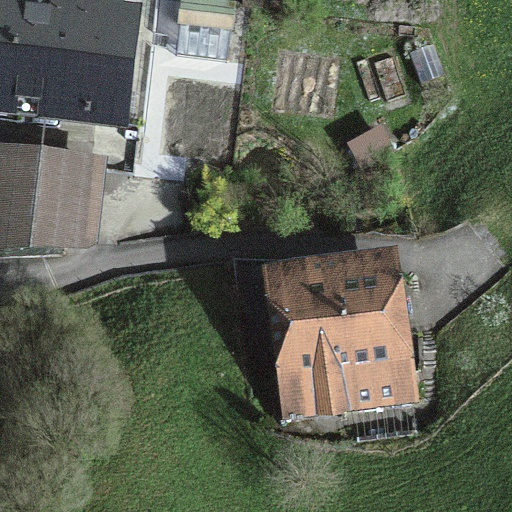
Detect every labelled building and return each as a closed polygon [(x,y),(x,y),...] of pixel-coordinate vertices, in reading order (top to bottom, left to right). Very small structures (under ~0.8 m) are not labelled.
[(0,12),(0,102),(141,120),(154,0),(61,0),(59,19),(0,12)] [(184,0),(183,52),(232,54),(233,0),(184,0)] [(0,160),(0,247),(82,245),(90,170),(0,160)] [(286,289),(297,383),(264,387),(268,416),(402,400),(388,277),(286,289)] [(0,340),(0,376),(9,374),(0,340)]
